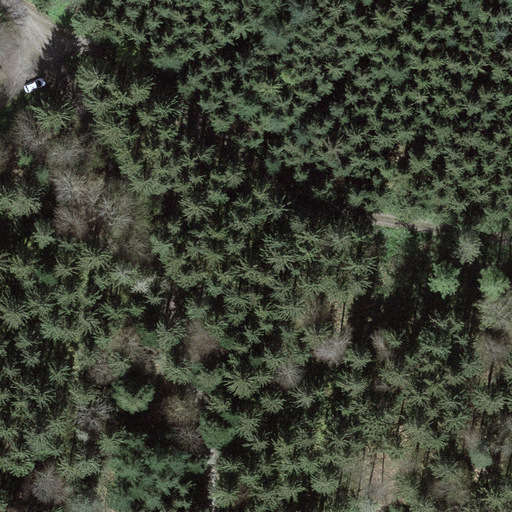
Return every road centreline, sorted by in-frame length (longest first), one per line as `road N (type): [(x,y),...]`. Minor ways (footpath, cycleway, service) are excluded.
road 1 (track): [(511,239),(324,202),(278,180),(159,81),(115,57),(38,42),(0,93)]
road 2 (track): [(210,511),(182,318),(75,105),(10,0)]
